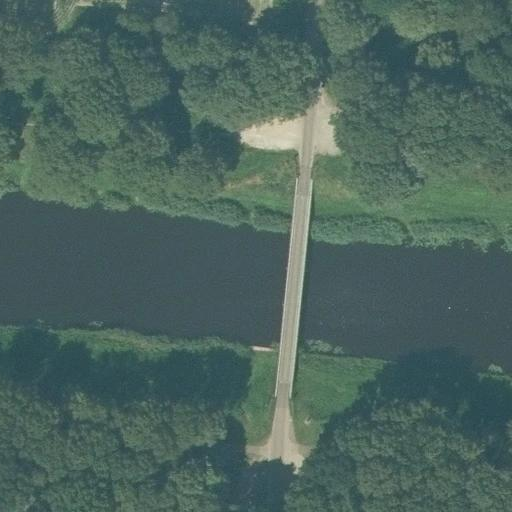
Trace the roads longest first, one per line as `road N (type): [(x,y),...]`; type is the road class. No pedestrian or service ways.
road 1 (unclassified): [(274,511),(314,0)]
road 2 (track): [(0,115),(511,151)]
road 3 (track): [(275,498),(235,509),(0,511)]
